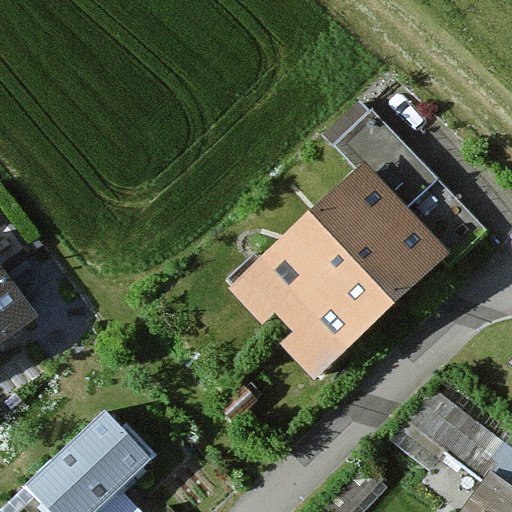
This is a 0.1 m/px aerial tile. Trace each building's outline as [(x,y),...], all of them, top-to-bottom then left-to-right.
[(265,265),(304,306),(398,217),(359,176),(265,265)] [(343,347),(437,258),(398,217),(304,306),(343,347)] [(0,339),(26,320),(0,284),(0,339)] [(497,447),(430,395),(409,423),(475,474),(497,447)] [(48,511),(96,511),(156,456),(126,424),(120,429),(104,412),(25,487),(48,511)] [(511,511),(511,500),(495,488),(478,511),(511,511)]
